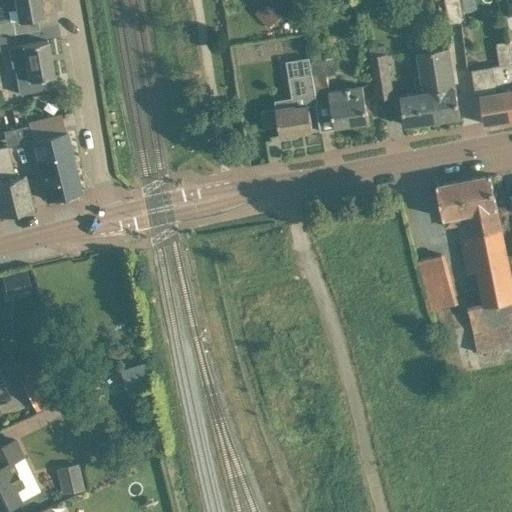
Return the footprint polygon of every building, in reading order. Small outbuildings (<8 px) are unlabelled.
[(1,0),(4,11),(17,9),(19,20),(43,15),(39,0),(1,0)] [(269,26),(285,12),(274,0),(268,0),(256,11),(269,26)] [(445,0),(450,24),(466,21),(461,0),(445,0)] [(476,0),(462,0),(465,11),(478,9),(476,0)] [(511,0),(503,2),(506,13),(511,11),(511,0)] [(506,16),(496,18),(498,34),(508,32),(506,16)] [(13,20),(0,22),(0,35),(15,33),(13,20)] [(23,43),(23,44),(17,45),(15,33),(0,35),(0,49),(8,48),(12,69),(27,67),(29,79),(53,74),(47,39),(23,43)] [(371,54),(386,52),(385,44),(369,46),(371,54)] [(439,119),(461,115),(456,84),(455,84),(449,46),(432,48),(439,89),(432,90),(434,102),(436,101),(439,119)] [(432,48),(417,51),(423,90),(417,91),(421,122),(439,119),(436,101),(434,102),(432,90),(439,89),(432,48)] [(378,98),(395,95),(387,54),(371,57),(378,98)] [(289,73),(312,70),(310,55),(287,58),(289,73)] [(311,61),(313,72),(318,100),(331,98),(335,125),(369,120),(363,84),(329,90),(327,74),(337,73),(334,57),(311,61)] [(511,61),(501,63),(472,68),(476,95),(481,94),(486,123),(511,118),(511,61)] [(292,96),(275,99),(281,134),(313,129),(310,105),(318,104),(318,100),(313,72),(289,76),(292,94),(292,96)] [(80,190),(61,112),(28,121),(47,198),(80,190)] [(15,176),(8,145),(0,146),(0,214),(33,206),(24,173),(15,176)] [(473,235),(461,237),(468,272),(478,270),(484,304),(469,307),(478,351),(511,344),(511,279),(491,173),(463,178),(473,235)] [(473,235),(463,178),(437,183),(444,216),(445,216),(448,226),(459,224),(461,237),(473,235)] [(446,254),(418,261),(431,309),(459,302),(446,254)] [(0,274),(0,276),(5,299),(33,292),(28,268),(0,274)] [(1,375),(6,372),(0,359),(0,401),(11,396),(4,383),(5,383),(1,375)] [(146,361),(122,366),(127,389),(151,383),(146,361)] [(46,369),(22,380),(34,406),(58,395),(46,369)] [(0,508),(21,499),(15,487),(23,484),(12,460),(23,455),(16,438),(0,445),(0,508)] [(78,463),(57,468),(62,493),(84,488),(78,463)]
